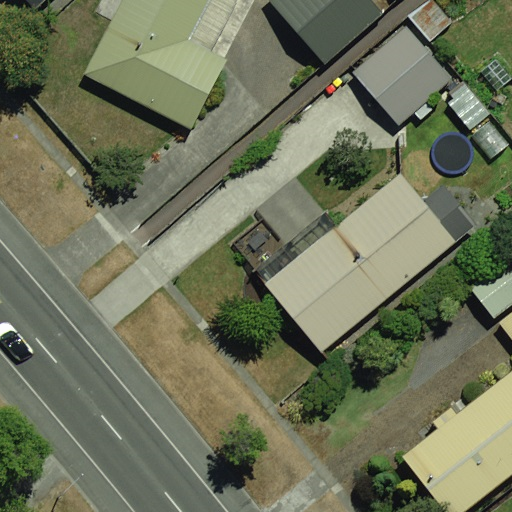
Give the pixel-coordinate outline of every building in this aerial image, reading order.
[(33,0),(43,11),(55,0),(33,0)] [(240,0),(124,0),(78,66),(177,136),(263,16),(240,0)] [(274,0),(263,16),(311,50),(347,0),(274,0)] [(409,27),(353,73),(398,125),(454,79),(409,27)] [(422,183),(281,284),(335,359),(476,257),(422,183)] [(511,255),(471,290),(511,340),(511,255)] [(511,389),(414,461),(451,511),(498,511),(511,502),(511,389)]
